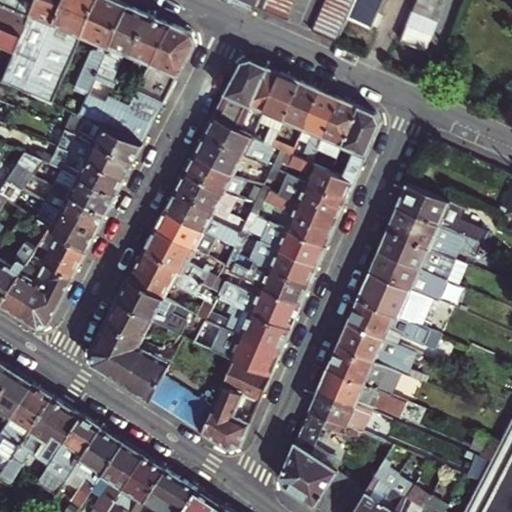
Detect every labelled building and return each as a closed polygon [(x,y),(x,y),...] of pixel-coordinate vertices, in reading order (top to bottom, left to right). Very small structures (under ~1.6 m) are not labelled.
[(26,90),(65,0),(36,0),(30,15),(22,34),(15,50),(3,79),(2,80),(6,82),(16,86),(26,90)] [(4,0),(3,4),(30,15),(36,0),(21,0),(20,2),(14,0),(4,0)] [(101,0),(65,0),(26,90),(55,104),(82,44),(101,0)] [(100,72),(130,3),(122,0),(101,0),(82,44),(95,51),(77,89),(90,94),(100,72)] [(294,5),(283,0),(269,0),(266,8),(289,18),(294,5)] [(351,0),(326,0),(325,5),(350,16),(356,2),(351,0)] [(386,0),(357,0),(357,1),(381,12),(386,0)] [(428,0),(420,0),(416,10),(441,21),(447,7),(428,0)] [(381,12),(357,1),(356,2),(350,16),(374,28),(381,12)] [(0,23),(5,26),(22,34),(30,15),(3,4),(0,2),(0,23)] [(132,55),(152,13),(130,3),(100,72),(114,79),(120,82),(132,55)] [(350,16),(325,5),(320,16),(345,27),(350,16)] [(416,10),(410,25),(435,36),(441,21),(416,10)] [(147,76),(174,22),(152,13),(132,55),(144,60),(138,72),(147,76)] [(345,27),(320,16),(314,29),(339,40),(345,27)] [(147,76),(140,91),(167,102),(198,43),(193,31),(174,22),(147,76)] [(435,36),(410,25),(403,41),(429,51),(435,36)] [(22,34),(5,26),(0,38),(0,43),(15,50),(22,34)] [(0,79),(2,80),(3,79),(15,50),(0,43),(0,79)] [(258,136),(263,122),(284,71),(258,60),(245,61),(217,115),(258,136)] [(284,71),(263,122),(274,127),(267,141),(275,144),(281,131),(286,119),(303,79),(284,71)] [(114,97),(120,82),(114,79),(100,72),(90,94),(156,124),(167,102),(140,91),(133,105),(114,97)] [(324,88),(303,79),(286,119),(297,124),(292,136),(281,131),(275,144),(291,151),(296,154),(299,147),(307,129),(324,88)] [(16,86),(6,82),(2,89),(13,94),(16,86)] [(322,149),(343,96),(324,88),(307,129),(316,133),(308,151),(299,147),(296,154),(298,154),(311,160),(313,156),(318,158),(322,149)] [(156,124),(90,94),(81,115),(146,144),(156,124)] [(340,157),(346,145),(363,105),(343,96),(322,149),(340,157)] [(0,119),(10,123),(18,106),(0,97),(0,119)] [(379,112),(363,105),(346,145),(357,150),(352,162),(340,157),(334,170),(358,181),(383,124),(379,112)] [(75,112),(68,128),(137,159),(146,144),(81,115),(75,112)] [(217,115),(207,135),(247,156),(258,136),(217,115)] [(68,128),(61,146),(129,175),(137,159),(68,128)] [(237,175),(247,156),(207,135),(196,154),(237,175)] [(270,155),(279,159),(286,162),(291,151),(275,144),(270,155)] [(61,146),(53,163),(121,191),(129,175),(61,146)] [(296,154),(291,151),(286,162),(293,165),(298,154),(296,154)] [(27,152),(19,164),(36,173),(45,159),(27,152)] [(196,154),(186,173),(225,194),(236,197),(239,186),(254,191),(257,181),(237,175),(196,154)] [(312,174),(309,182),(349,200),(358,181),(334,170),(316,162),(311,160),(298,154),(293,165),(312,174)] [(275,167),(282,170),(286,162),(279,159),(275,167)] [(121,191),(53,163),(45,178),(110,211),(121,191)] [(27,188),(36,173),(19,164),(10,178),(27,188)] [(279,178),(282,170),(275,167),(272,175),(279,178)] [(225,194),(186,173),(177,192),(217,213),(243,224),(245,218),(234,212),(239,202),(250,205),(249,209),(255,211),(262,214),(266,205),(259,203),(236,197),(225,194)] [(349,200),(309,182),(291,174),(287,185),(304,192),(301,202),(341,220),(349,200)] [(272,175),(267,184),(274,187),(279,178),(272,175)] [(27,188),(10,178),(2,191),(18,201),(27,188)] [(45,178),(37,194),(50,201),(100,231),(110,211),(45,178)] [(402,205),(481,240),(487,242),(493,230),(465,218),(469,206),(412,182),(402,205)] [(267,184),(264,192),(270,195),(273,190),(274,187),(267,184)] [(2,191),(0,194),(0,235),(5,229),(13,234),(29,208),(18,201),(2,191)] [(168,208),(222,237),(238,245),(242,236),(245,232),(215,216),(217,213),(177,192),(168,208)] [(259,203),(266,205),(270,195),(264,192),(259,203)] [(296,213),(291,223),(332,241),(341,220),(301,202),(276,192),(272,203),(296,213)] [(100,231),(50,201),(40,216),(54,225),(63,231),(91,248),(100,231)] [(402,205),(391,230),(461,260),(467,246),(476,250),(481,240),(402,205)] [(16,266),(0,256),(0,302),(4,305),(31,262),(39,249),(54,225),(40,216),(29,208),(13,234),(27,243),(19,257),(16,255),(13,260),(18,263),(16,266)] [(222,237),(168,208),(158,228),(198,249),(212,256),(222,237)] [(250,221),(257,224),(262,214),(255,211),(250,221)] [(264,238),(281,245),(322,263),(332,241),(291,223),(274,216),(264,238)] [(247,226),(246,230),(253,233),(257,224),(250,221),(247,226)] [(147,250),(217,288),(223,276),(213,271),(214,267),(210,264),(211,261),(195,253),(198,249),(158,228),(147,250)] [(250,239),(253,233),(246,230),(245,232),(242,236),(250,239)] [(391,230),(383,248),(443,275),(449,278),(459,282),(467,262),(461,260),(391,230)] [(63,231),(50,255),(51,256),(79,271),(91,248),(63,231)] [(238,245),(246,248),(250,239),(242,236),(238,245)] [(258,259),(273,266),(314,283),(322,263),(281,245),(264,238),(262,237),(253,257),(258,259)] [(243,253),(246,248),(238,245),(233,255),(241,258),(243,253)] [(443,275),(383,248),(374,269),(434,295),(440,298),(449,278),(443,275)] [(223,291),(217,288),(147,250),(132,278),(168,298),(177,283),(187,288),(184,294),(200,302),(195,312),(209,319),(213,309),(221,295),(223,291)] [(222,253),(219,260),(228,265),(232,257),(222,253)] [(264,285),(305,303),(314,283),(273,266),(258,259),(254,269),(239,262),(241,258),(233,255),(232,257),(228,265),(235,268),(234,272),(264,285)] [(50,326),(79,271),(51,256),(48,262),(59,266),(49,285),(42,280),(20,316),(41,329),(50,326)] [(40,279),(48,262),(47,261),(45,260),(41,267),(37,277),(40,279)] [(41,267),(31,262),(4,305),(20,316),(42,280),(40,279),(37,277),(41,267)] [(59,266),(48,262),(40,279),(42,280),(49,285),(59,266)] [(434,295),(374,269),(362,297),(421,323),(434,295)] [(221,295),(239,303),(295,327),(305,303),(264,285),(261,293),(223,276),(217,288),(223,291),(221,295)] [(120,300),(157,319),(172,327),(177,329),(182,332),(185,333),(193,319),(191,318),(193,311),(168,298),(132,278),(120,300)] [(362,297),(352,319),(399,340),(401,333),(437,349),(444,333),(421,323),(362,297)] [(120,300),(110,321),(146,340),(147,338),(157,319),(120,300)] [(209,319),(284,351),(295,327),(239,303),(233,318),(213,309),(209,319)] [(234,356),(236,357),(274,374),(284,351),(209,319),(205,326),(210,328),(209,331),(239,343),(234,356)] [(399,340),(352,319),(342,343),(405,370),(412,374),(422,351),(399,340)] [(146,340),(110,321),(94,351),(97,361),(134,386),(153,350),(143,345),(146,340)] [(185,333),(182,332),(179,337),(178,339),(184,341),(188,335),(185,333)] [(147,338),(146,340),(143,345),(153,350),(157,351),(164,346),(147,338)] [(342,343),(332,365),(395,392),(405,370),(342,343)] [(155,398),(167,375),(174,360),(157,351),(153,350),(134,386),(155,398)] [(0,395),(18,369),(0,357),(0,395)] [(244,443),(274,374),(236,357),(207,432),(230,447),(244,443)] [(332,365),(323,387),(376,410),(378,405),(405,417),(412,400),(395,392),(332,365)] [(18,369),(0,395),(0,438),(37,381),(18,369)] [(155,398),(205,431),(215,406),(167,375),(155,398)] [(0,438),(0,446),(15,456),(56,394),(37,381),(0,438)] [(323,387),(314,409),(366,431),(376,410),(323,387)] [(496,410),(511,417),(511,390),(511,391),(506,403),(502,401),(496,410)] [(52,465),(87,414),(56,394),(15,456),(3,475),(13,480),(32,453),(52,465)] [(360,440),(366,431),(314,409),(285,473),(288,483),(330,511),(355,511),(379,473),(349,454),(341,467),(314,450),(327,426),(360,440)] [(105,425),(87,414),(52,465),(43,479),(61,491),(75,471),(105,425)] [(511,511),(511,423),(467,510),(466,511),(511,511)] [(103,474),(126,439),(105,425),(75,471),(88,480),(68,511),(70,511),(78,511),(88,497),(103,474)] [(108,511),(148,453),(126,439),(103,474),(113,480),(99,504),(93,511),(108,511)] [(384,465),(388,459),(397,444),(388,440),(376,460),(384,465)] [(140,511),(147,503),(170,468),(148,453),(108,511),(140,511)] [(379,473),(355,511),(379,511),(402,476),(390,468),(393,463),(388,459),(384,465),(379,473)] [(147,503),(160,511),(183,476),(170,468),(147,503)] [(113,480),(103,474),(88,497),(99,504),(113,480)] [(185,511),(201,488),(183,476),(160,511),(159,511),(185,511)] [(401,511),(417,486),(402,476),(379,511),(401,511)] [(417,486),(401,511),(423,511),(426,508),(415,501),(422,489),(417,486)] [(214,511),(222,501),(201,488),(185,511),(214,511)] [(238,511),(222,501),(214,511),(238,511)] [(466,511),(467,510),(453,501),(450,508),(456,511),(466,511)] [(423,511),(447,511),(450,508),(443,503),(437,511),(432,511),(426,508),(423,511)]
